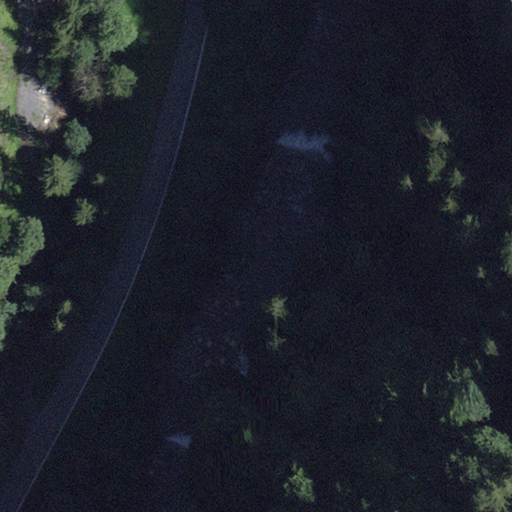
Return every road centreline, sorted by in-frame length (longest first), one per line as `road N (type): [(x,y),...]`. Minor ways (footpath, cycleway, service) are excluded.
road 1 (tertiary): [(191,0),(114,280),(0,500)]
road 2 (track): [(30,447),(24,370),(50,289),(36,178),(17,124),(28,59),(23,0)]
